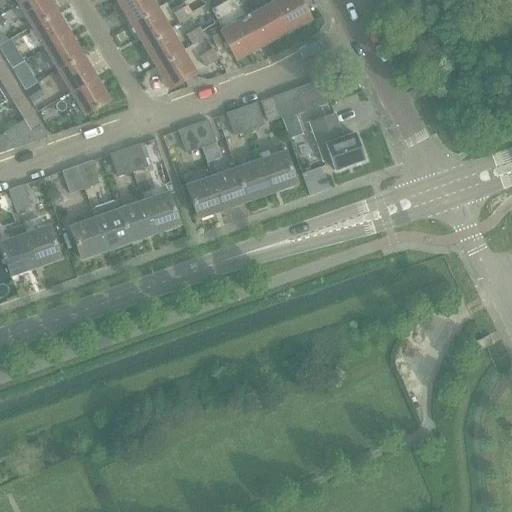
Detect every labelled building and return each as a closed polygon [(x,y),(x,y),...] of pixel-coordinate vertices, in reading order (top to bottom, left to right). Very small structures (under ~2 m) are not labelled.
[(57,13),(48,0),(29,0),(19,6),(32,28),(57,13)] [(157,9),(151,0),(124,0),(117,4),(130,26),(157,9)] [(236,61),(261,48),(234,0),(231,0),(213,10),(223,29),(220,31),(236,61)] [(234,0),(261,48),(285,35),(268,5),(248,16),(239,0),(234,0)] [(285,35),(310,21),(298,0),(276,0),(268,5),(285,35)] [(192,16),(186,5),(172,14),(178,24),(192,16)] [(170,31),(157,9),(130,26),(143,47),(170,31)] [(70,35),(57,13),(32,28),(46,50),(70,35)] [(205,38),(199,27),(185,35),(191,46),(205,38)] [(183,51),(170,31),(143,47),(155,68),(183,51)] [(83,57),(70,35),(46,50),(59,72),(83,57)] [(7,42),(0,46),(0,50),(7,61),(20,53),(12,42),(9,44),(7,42)] [(206,67),(218,60),(211,49),(199,57),(206,67)] [(196,73),(183,51),(155,68),(168,89),(196,73)] [(96,79),(83,57),(59,72),(72,93),(96,79)] [(29,70),(16,77),(24,89),(36,81),(29,70)] [(0,75),(0,81),(11,99),(21,93),(8,71),(0,75)] [(110,101),(96,79),(72,93),(85,116),(110,101)] [(323,79),(311,84),(319,106),(331,102),(323,79)] [(311,84),(298,88),(307,111),(319,106),(311,84)] [(36,85),(24,93),(31,104),(42,96),(36,85)] [(298,88),(286,92),(295,115),(307,111),(298,88)] [(295,115),(286,92),(273,97),(281,120),(294,115),(295,115)] [(11,99),(24,120),(33,114),(21,93),(11,99)] [(265,126),(257,103),(242,108),(250,131),(265,126)] [(235,136),(250,131),(242,108),(227,114),(235,136)] [(33,114),(24,120),(30,130),(40,125),(33,114)] [(294,115),(281,120),(287,137),(300,132),(294,115)] [(334,170),(364,159),(355,134),(343,139),(334,115),(310,124),(324,161),(329,159),(334,170)] [(30,130),(24,120),(0,134),(0,154),(48,138),(40,125),(30,130)] [(216,143),(208,120),(193,125),(201,148),(216,143)] [(187,153),(201,148),(193,125),(179,131),(187,153)] [(148,166),(140,144),(125,150),(133,171),(148,166)] [(118,177),(133,171),(125,150),(110,155),(118,177)] [(283,152),(259,160),(270,193),(295,184),(283,152)] [(99,183),(92,162),(91,160),(76,166),(84,188),(99,183)] [(259,160),(235,169),(247,201),(270,193),(259,160)] [(69,193),(84,188),(76,166),(62,171),(69,193)] [(235,169),(211,177),(223,209),(247,201),(235,169)] [(198,218),(223,209),(211,177),(186,186),(198,218)] [(30,206),(23,184),(8,189),(16,212),(30,206)] [(167,193),(142,201),(153,234),(178,225),(167,193)] [(91,209),(95,218),(94,218),(106,250),(130,242),(118,210),(119,209),(115,200),(91,209)] [(142,201),(119,209),(118,210),(130,242),(153,234),(142,201)] [(81,259),(106,250),(94,218),(69,227),(81,259)] [(49,226),(24,235),(35,267),(60,258),(49,226)] [(24,235),(0,242),(0,245),(2,253),(11,276),(35,267),(24,235)] [(494,343),(489,335),(482,339),(476,342),(481,350),(487,347),(494,343)]
